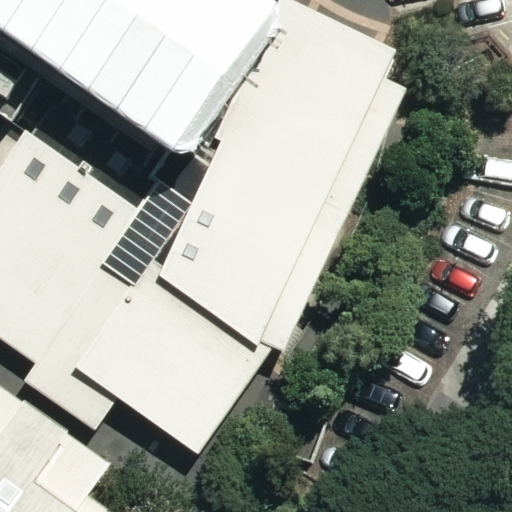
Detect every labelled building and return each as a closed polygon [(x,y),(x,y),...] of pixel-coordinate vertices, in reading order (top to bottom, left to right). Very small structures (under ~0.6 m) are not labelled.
[(0,0),(0,34),(69,86),(73,89),(166,152),(255,36),(258,32),(212,0),(0,0)] [(399,50),(290,0),(280,0),(264,38),(379,90),(384,79),(399,50)] [(379,90),(264,38),(255,36),(166,152),(73,89),(60,110),(52,108),(34,134),(27,134),(0,167),(0,285),(89,352),(77,367),(120,398),(200,454),(270,355),(260,349),(263,342),(379,90)] [(410,89),(384,79),(263,342),(285,354),(410,89)] [(0,167),(27,134),(6,119),(0,126),(0,167)] [(0,339),(35,364),(24,380),(95,431),(120,398),(77,367),(89,352),(0,285),(0,339)] [(78,511),(111,463),(0,385),(0,511),(78,511)]
